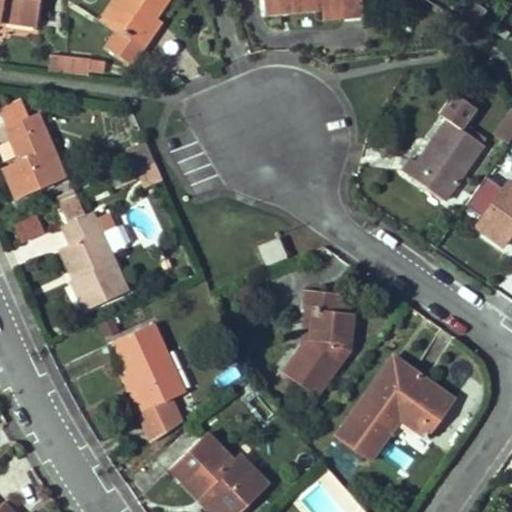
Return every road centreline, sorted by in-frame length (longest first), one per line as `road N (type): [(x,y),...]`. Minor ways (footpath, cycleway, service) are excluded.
road 1 (residential): [(254,91),(277,158),(511,334)]
road 2 (residential): [(0,324),(37,411),(99,511)]
road 3 (residential): [(428,511),(511,386)]
